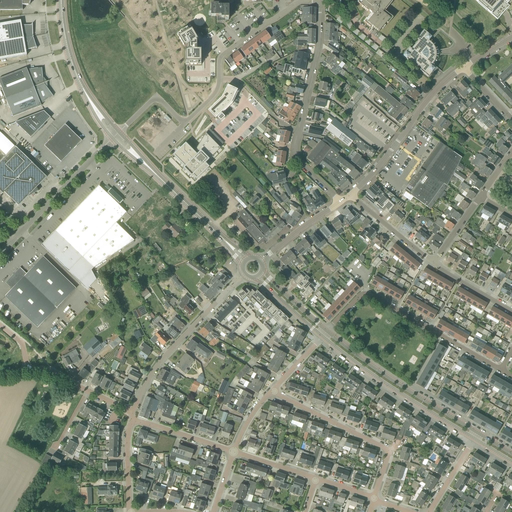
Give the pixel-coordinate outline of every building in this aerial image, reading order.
[(0,0),(0,10),(23,10),(22,5),(30,5),(31,0),(30,0),(0,0)] [(359,0),(357,3),(368,12),(366,14),(369,16),(364,22),(370,28),(372,26),(379,32),(386,23),(388,24),(393,18),(384,11),(385,10),(394,0),(359,0)] [(475,0),(484,7),(498,19),(509,6),(508,5),(511,1),(511,0),(475,0)] [(211,4),(211,16),(218,16),(218,20),(222,20),(225,20),(229,20),(229,6),(218,6),(218,4),(211,4)] [(302,8),(302,16),(316,16),(316,8),(307,8),(302,8)] [(315,24),(316,16),(302,16),(302,23),(307,23),(307,24),(315,24)] [(22,25),(21,20),(0,23),(0,41),(33,36),(33,25),(22,25)] [(334,29),(338,29),(338,24),(326,23),(325,37),(329,37),(329,34),(334,34),(334,35),(337,36),(338,36),(341,36),(341,33),(338,33),(338,32),(334,32),(334,29)] [(190,27),(180,33),(181,35),(178,37),(184,48),(189,46),(189,50),(186,50),(186,62),(189,62),(189,65),(201,65),(201,50),(199,50),(199,44),(197,44),(197,41),(198,40),(190,27)] [(315,35),(315,29),(307,29),(307,35),(298,35),(298,37),(311,37),(311,35),(315,35)] [(436,52),(436,51),(435,49),(434,47),(433,45),(432,44),(430,42),(428,41),(431,37),(428,34),(423,30),(417,39),(419,40),(411,49),(409,48),(406,52),(403,56),(407,59),(406,59),(411,63),(412,61),(421,68),(426,62),(431,66),(433,64),(434,62),(435,60),(435,59),(436,57),(436,55),(436,54),(436,53),(436,52)] [(265,31),(261,34),(267,41),(269,44),(273,41),(275,39),(273,35),(271,33),(268,35),(265,31)] [(267,41),(261,34),(257,37),(263,44),(267,41)] [(330,41),(330,44),(332,47),(335,43),(335,42),(337,42),(338,36),(337,36),(334,35),(334,34),(329,34),(329,37),(325,37),(324,41),(330,41)] [(278,43),(280,42),(284,39),(282,35),(277,38),(275,39),(278,43)] [(315,39),(315,35),(311,35),(311,37),(298,37),(298,40),(297,40),(297,46),(297,52),(298,52),(298,51),(307,54),(307,52),(307,51),(307,45),(315,45),(315,39)] [(33,36),(0,41),(0,59),(27,55),(26,50),(36,47),(33,36)] [(263,44),(257,37),(253,40),(258,47),(261,46),(262,48),(264,46),(263,44)] [(258,47),(253,40),(249,43),(254,51),(258,47)] [(254,51),(249,43),(245,46),(250,54),(254,51)] [(250,54),(245,46),(240,49),(243,53),(241,55),(243,59),(244,60),(247,58),(246,57),(250,54)] [(238,51),(234,54),(239,62),(243,59),(241,55),(238,51)] [(298,51),(298,52),(298,53),(294,67),(285,64),(282,73),(289,77),(291,72),(299,74),(300,70),(304,71),(308,54),(307,54),(298,51)] [(511,52),(511,65),(508,69),(507,67),(503,70),(503,71),(504,70),(505,71),(502,74),(500,76),(497,79),(495,76),(489,82),(511,106),(511,105),(511,91),(504,83),(511,75),(511,52)] [(239,62),(234,54),(229,57),(235,65),(239,62)] [(328,58),(338,66),(342,62),(331,54),(328,58)] [(235,65),(229,57),(225,61),(231,68),(235,65)] [(338,66),(328,58),(325,63),(327,64),(325,67),(330,71),(332,69),(335,71),(338,66)] [(426,62),(421,68),(420,70),(428,77),(432,73),(431,72),(434,69),(431,66),(426,62)] [(0,83),(6,98),(44,83),(42,67),(41,67),(42,68),(27,69),(27,68),(0,78),(0,83)] [(409,80),(400,74),(396,70),(393,74),(406,84),(409,80)] [(369,87),(374,82),(366,76),(361,81),(369,87)] [(458,87),(455,90),(464,98),(466,96),(466,95),(468,93),(466,91),(469,88),(468,87),(462,80),(457,86),(458,87)] [(320,82),(318,90),(325,92),(326,92),(328,92),(330,85),(327,84),(320,82)] [(402,118),(409,110),(399,103),(388,94),(384,91),(374,82),(369,87),(373,91),(377,94),(394,109),(396,111),(396,112),(397,113),(396,114),(402,118)] [(44,83),(6,98),(13,117),(41,106),(53,96),(44,83)] [(231,103),(237,90),(228,85),(226,89),(227,90),(226,92),(225,92),(223,95),(224,95),(223,98),(222,97),(220,99),(221,100),(219,102),(218,101),(215,104),(216,105),(214,107),(213,106),(208,111),(216,119),(217,117),(221,121),(224,117),(221,114),(231,103)] [(287,93),(292,94),(293,91),(294,92),(302,94),(304,87),(296,85),(295,86),(291,85),(291,87),(288,86),(286,93),(287,93)] [(388,94),(392,89),(388,85),(384,91),(388,94)] [(410,87),(404,93),(411,98),(414,101),(420,95),(416,91),(412,88),(410,87)] [(450,92),(445,97),(456,108),(460,105),(456,101),(458,100),(455,97),(450,92)] [(355,105),(355,104),(361,96),(358,94),(352,102),(351,101),(344,110),(348,114),(355,105)] [(399,103),(409,110),(414,104),(404,97),(399,103)] [(456,109),(456,108),(445,97),(440,101),(445,106),(447,104),(450,107),(445,111),(450,115),(456,109)] [(314,106),(328,109),(330,101),(316,98),(314,106)] [(480,99),(478,101),(477,99),(468,107),(471,111),(474,108),(478,112),(481,109),(481,110),(486,106),(485,105),(485,104),(484,103),(483,103),(480,99)] [(301,107),(294,103),(290,102),(287,108),(290,110),(290,109),(297,114),(301,107)] [(442,113),(442,112),(435,107),(430,114),(436,120),(436,119),(438,121),(436,123),(445,130),(445,131),(451,123),(448,121),(447,121),(442,117),(444,114),(445,114),(446,113),(444,110),(442,113)] [(290,125),(297,114),(290,109),(290,110),(287,114),(281,111),(277,117),(283,120),(283,121),(290,125)] [(394,109),(389,115),(388,115),(398,123),(402,118),(396,114),(397,113),(396,112),(396,111),(394,109)] [(481,113),(479,115),(475,119),(478,122),(481,119),(483,122),(482,123),(485,125),(495,116),(490,109),(484,114),(482,115),(481,114),(481,113)] [(44,111),(15,122),(31,138),(51,118),(44,111)] [(311,121),(318,122),(320,114),(313,113),(311,121)] [(501,122),(495,116),(485,125),(488,128),(493,124),(496,127),(501,122)] [(457,121),(463,128),(467,124),(460,117),(457,121)] [(345,128),(347,123),(345,122),(343,125),(343,126),(334,119),(333,119),(330,123),(329,125),(326,128),(326,129),(337,138),(349,147),(354,140),(356,141),(358,139),(357,138),(357,137),(345,128)] [(442,133),(445,130),(436,123),(434,126),(431,124),(426,119),(421,125),(430,132),(433,127),(439,131),(440,132),(442,133)] [(61,162),(82,141),(65,125),(44,146),(61,162)] [(257,129),(260,132),(262,134),(265,130),(260,125),(257,129)] [(308,133),(320,136),(322,129),(310,126),(308,133)] [(494,127),(487,133),(490,136),(497,130),(494,127)] [(269,138),(273,133),(268,128),(263,133),(269,138)] [(288,129),(283,128),(281,136),(288,138),(290,132),(287,132),(288,129)] [(252,134),(257,139),(258,137),(257,136),(260,132),(256,129),(253,131),(254,132),(252,134)] [(185,144),(182,147),(181,148),(179,147),(177,149),(178,150),(178,151),(173,155),(185,167),(184,168),(192,176),(193,175),(197,179),(201,175),(209,167),(205,163),(220,148),(211,139),(212,138),(207,131),(203,136),(204,137),(203,139),(202,139),(201,139),(200,139),(200,140),(200,141),(200,142),(200,143),(199,146),(194,153),(186,143),(185,144)] [(287,144),(288,138),(281,136),(279,145),(284,146),(285,144),(287,144)] [(330,148),(335,152),(339,148),(325,137),(321,141),(330,148)] [(372,157),(376,152),(358,139),(356,141),(358,142),(355,146),(362,152),(363,150),(366,152),(365,153),(368,155),(367,156),(370,158),(371,157),(372,157)] [(486,140),(482,144),(485,147),(490,149),(493,145),(486,140)] [(330,148),(321,141),(308,158),(317,166),(323,157),(330,148)] [(459,163),(462,158),(446,146),(439,142),(404,191),(413,197),(427,207),(430,209),(439,197),(443,191),(444,190),(447,186),(450,181),(453,175),(459,164),(459,163)] [(503,156),(508,149),(502,145),(499,143),(497,146),(500,148),(497,152),(503,156)] [(39,191),(37,187),(47,177),(15,147),(0,162),(0,196),(1,197),(1,196),(0,196),(4,192),(10,197),(14,205),(16,204),(19,206),(27,198),(39,191)] [(490,149),(485,147),(482,152),(486,155),(489,157),(492,159),(489,162),(495,167),(500,159),(494,155),(494,156),(491,154),(492,153),(488,151),(490,149)] [(323,157),(324,158),(329,162),(333,157),(336,159),(335,160),(344,167),(342,169),(348,175),(354,180),(355,180),(361,173),(361,172),(360,172),(361,172),(345,159),(340,155),(339,155),(335,152),(330,148),(323,157)] [(278,149),(278,153),(274,152),(273,155),(274,157),(277,157),(285,158),(286,152),(283,152),(283,150),(278,149)] [(362,157),(357,153),(350,161),(361,169),(364,166),(365,166),(367,164),(361,158),(362,157)] [(486,164),(484,163),(476,157),(478,155),(476,153),(474,156),(476,157),(471,163),(475,166),(480,169),(480,168),(483,170),(481,174),(480,175),(484,178),(485,176),(487,178),(492,171),(485,166),(486,164)] [(478,155),(476,157),(484,163),(487,159),(479,154),(478,155)] [(276,165),(281,166),(282,164),(284,164),(285,158),(277,157),(276,165)] [(328,176),(332,181),(336,185),(341,191),(344,191),(347,188),(350,186),(350,184),(350,183),(348,181),(350,179),(339,170),(329,162),(324,158),(320,163),(332,172),(328,176)] [(459,164),(453,175),(458,179),(463,182),(462,182),(463,183),(466,178),(458,172),(460,170),(462,167),(463,166),(459,164)] [(277,173),(271,174),(270,173),(266,177),(270,181),(270,182),(275,180),(278,180),(286,178),(284,171),(277,173)] [(473,182),(473,181),(476,183),(473,187),(479,190),(483,184),(476,178),(476,177),(472,174),(469,179),(473,182)] [(462,194),(471,201),(476,194),(470,190),(469,190),(470,188),(463,183),(462,182),(459,188),(464,191),(462,194)] [(288,183),(283,186),(287,194),(292,191),(288,183)] [(376,196),(377,198),(378,197),(380,199),(384,195),(382,193),(379,190),(380,189),(378,188),(377,188),(374,184),(366,192),(365,193),(366,193),(367,194),(365,197),(364,197),(366,199),(369,202),(376,196)] [(255,189),(262,197),(267,193),(259,185),(255,189)] [(118,204),(122,201),(111,190),(107,194),(99,186),(65,221),(41,245),(80,282),(94,268),(134,240),(116,223),(126,212),(118,204)] [(383,212),(384,211),(388,214),(392,209),(392,208),(396,203),(401,208),(404,204),(395,197),(385,189),(382,193),(384,195),(380,199),(376,202),(374,201),(377,198),(376,196),(369,202),(379,211),(380,210),(383,212)] [(316,210),(325,204),(323,201),(324,199),(322,197),(321,197),(320,198),(316,191),(313,193),(317,200),(313,202),(312,203),(314,206),(316,210)] [(235,198),(245,208),(248,205),(238,195),(235,192),(232,194),(235,198)] [(272,196),(280,205),(283,202),(276,193),(272,196)] [(279,196),(283,202),(285,204),(289,200),(284,193),(279,196)] [(457,202),(453,206),(457,209),(458,208),(464,211),(468,205),(463,201),(464,199),(458,194),(454,200),(457,202)] [(256,195),(249,202),(253,206),(260,200),(256,195)] [(312,213),(316,210),(314,206),(312,203),(313,202),(309,196),(306,198),(306,197),(302,200),(306,207),(310,212),(312,213)] [(290,208),(292,209),(291,210),(294,212),(295,211),(299,214),(301,211),(300,208),(290,202),(287,206),(290,207),(290,208)] [(392,208),(392,209),(396,212),(392,217),(398,222),(403,217),(405,214),(402,212),(404,210),(401,208),(396,203),(392,208)] [(483,214),(486,215),(489,209),(484,206),(478,216),(481,217),(483,214)] [(261,228),(259,226),(248,214),(243,209),(237,214),(240,217),(235,221),(235,224),(241,231),(244,231),(244,230),(253,239),(252,240),(254,242),(255,242),(258,245),(262,242),(263,243),(266,243),(268,241),(258,230),(261,228)] [(344,217),(343,218),(344,219),(348,224),(350,226),(354,223),(351,219),(355,217),(357,219),(360,216),(353,209),(352,210),(353,210),(351,212),(348,209),(343,213),(346,216),(344,218),(344,217)] [(457,221),(461,216),(455,211),(452,209),(450,211),(447,209),(443,215),(449,219),(451,217),(457,221)] [(495,212),(489,209),(486,215),(489,217),(487,221),(489,222),(495,212)] [(302,216),(299,214),(295,211),(294,212),(291,210),(288,215),(298,222),(302,216)] [(281,218),(287,223),(293,228),(298,222),(288,215),(286,218),(283,216),(281,218)] [(421,223),(423,220),(425,218),(422,215),(419,219),(417,217),(416,219),(414,221),(410,218),(409,218),(407,219),(408,220),(408,221),(407,220),(404,223),(405,224),(403,226),(409,232),(414,227),(416,229),(417,227),(418,228),(421,223)] [(501,215),(495,225),(497,227),(499,223),(502,225),(506,218),(501,215)] [(425,217),(425,218),(423,220),(427,223),(425,225),(429,228),(433,223),(425,217)] [(337,218),(331,222),(337,231),(345,225),(348,224),(344,219),(339,222),(337,218)] [(434,223),(440,227),(442,229),(444,227),(450,231),(454,225),(448,221),(446,225),(443,222),(443,221),(438,218),(434,223)] [(511,221),(506,218),(502,225),(506,227),(504,230),(506,232),(511,221)] [(277,223),(275,221),(273,219),(271,221),(276,227),(280,231),(286,226),(280,220),(277,223)] [(280,231),(276,227),(274,229),(273,227),(269,230),(262,222),(259,226),(261,228),(258,230),(268,241),(280,231)] [(175,239),(182,232),(176,227),(177,226),(175,223),(171,227),(167,223),(162,228),(166,232),(167,231),(175,239)] [(431,233),(435,235),(435,234),(438,229),(439,230),(440,227),(434,223),(432,226),(434,228),(431,233)] [(335,240),(339,236),(330,228),(328,230),(325,226),(320,230),(326,238),(329,236),(335,240)] [(364,230),(359,236),(364,240),(366,238),(370,241),(376,232),(370,227),(366,232),(364,230)] [(415,236),(419,240),(424,234),(422,232),(424,229),(422,227),(418,232),(415,236)] [(326,243),(319,235),(317,237),(314,233),(309,237),(316,246),(321,242),(323,245),(326,243)] [(427,236),(424,234),(419,240),(424,244),(427,240),(431,235),(429,233),(427,236)] [(467,243),(469,241),(474,244),(476,240),(471,237),(465,233),(461,238),(467,243)] [(444,239),(435,234),(435,235),(429,243),(431,245),(429,248),(435,252),(439,246),(444,239)] [(378,235),(375,239),(372,241),(381,248),(387,241),(381,236),(380,237),(378,235)] [(299,244),(304,250),(306,252),(309,250),(307,248),(310,246),(304,239),(299,244)] [(151,247),(153,249),(157,254),(161,250),(155,243),(151,247)] [(304,250),(299,244),(294,248),(299,255),(304,250)] [(395,244),(391,248),(389,251),(394,255),(400,248),(395,244)] [(310,248),(314,253),(313,253),(317,258),(322,254),(317,250),(316,251),(312,246),(310,248)] [(480,252),(488,257),(489,254),(492,249),(488,246),(485,251),(482,249),(480,252)] [(405,252),(400,248),(394,255),(399,259),(405,252)] [(454,248),(453,251),(451,254),(450,254),(447,260),(453,264),(454,262),(456,263),(459,260),(463,253),(462,253),(454,248)] [(290,251),(285,255),(292,265),(293,265),(298,262),(300,264),(303,262),(298,257),(296,259),(295,258),(296,258),(293,255),(290,251)] [(410,256),(405,252),(399,259),(404,264),(410,256)] [(468,256),(463,253),(459,260),(461,261),(457,267),(463,270),(467,264),(465,263),(468,256)] [(292,265),(285,255),(280,260),(285,266),(288,264),(290,267),(292,265)] [(409,268),(415,261),(410,256),(404,264),(409,268)] [(76,288),(43,257),(27,274),(59,305),(76,288)] [(377,257),(374,261),(379,266),(380,264),(385,268),(387,265),(383,261),(382,262),(380,261),(381,260),(377,257)] [(469,266),(471,267),(468,273),(474,276),(478,270),(474,268),(476,265),(477,262),(476,262),(477,261),(473,258),(469,266)] [(420,265),(415,261),(409,268),(410,269),(414,272),(420,265)] [(479,272),(481,273),(478,279),(484,282),(488,276),(485,274),(486,271),(489,267),(484,264),(479,272)] [(289,281),(292,279),(284,270),(285,269),(283,267),(279,270),(289,281)] [(296,275),(292,271),(291,272),(290,271),(287,267),(285,269),(284,270),(292,279),(296,275)] [(38,328),(59,305),(27,274),(20,268),(5,283),(12,289),(5,296),(38,328)] [(196,272),(204,277),(206,273),(199,268),(196,272)] [(426,279),(431,271),(425,268),(420,276),(426,279)] [(217,275),(214,278),(224,286),(229,280),(226,277),(228,274),(223,269),(221,272),(219,272),(217,275)] [(490,277),(492,278),(489,285),(495,288),(499,281),(496,280),(498,275),(500,272),(495,269),(490,277)] [(432,283),(436,275),(431,271),(426,279),(432,283)] [(304,278),(301,275),(297,278),(294,282),(301,288),(308,281),(310,279),(306,275),(304,278)] [(436,275),(432,283),(437,286),(442,278),(436,275)] [(371,284),(376,288),(381,279),(375,276),(371,284)] [(216,295),(224,286),(214,278),(213,279),(212,278),(209,280),(211,282),(209,283),(212,286),(210,288),(216,295)] [(443,289),(448,281),(442,278),(437,286),(443,289)] [(376,288),(382,291),(387,283),(381,279),(376,288)] [(181,291),(184,289),(177,281),(174,284),(176,286),(177,287),(178,287),(181,291)] [(307,299),(310,295),(314,291),(309,287),(311,284),(308,281),(301,288),(302,290),(300,292),(307,299)] [(449,292),(453,285),(448,281),(443,289),(449,292)] [(505,294),(508,288),(510,284),(505,281),(499,291),(505,294)] [(356,293),(360,288),(353,282),(350,285),(349,284),(347,285),(349,287),(356,293)] [(382,291),(388,294),(393,286),(387,283),(382,291)] [(210,301),(216,295),(210,288),(208,290),(203,285),(199,289),(204,294),(203,295),(210,301)] [(388,294),(394,297),(398,289),(393,286),(388,294)] [(349,287),(344,292),(351,298),(356,293),(349,287)] [(460,299),(464,291),(459,288),(454,295),(460,299)] [(143,299),(144,301),(151,295),(146,289),(143,291),(143,290),(139,293),(143,299)] [(246,297),(249,299),(249,300),(253,295),(250,292),(246,289),(244,292),(241,290),(236,296),(242,301),(246,297)] [(404,293),(399,290),(398,289),(394,297),(399,301),(404,293)] [(267,301),(262,296),(257,291),(255,293),(252,290),(250,292),(253,295),(249,300),(249,299),(248,300),(259,310),(260,309),(261,308),(267,301)] [(464,291),(460,299),(465,302),(470,294),(464,291)] [(347,303),(351,298),(344,292),(340,296),(347,303)] [(194,309),(188,304),(189,303),(188,301),(190,299),(187,296),(184,299),(181,295),(180,294),(177,297),(178,298),(178,299),(181,302),(183,304),(180,307),(182,310),(183,309),(189,315),(193,311),(192,310),(194,309)] [(471,305),(476,297),(470,294),(465,302),(471,305)] [(342,307),(347,303),(340,296),(336,301),(342,307)] [(415,299),(414,299),(409,296),(404,304),(410,307),(415,299)] [(420,302),(417,300),(419,298),(416,296),(414,299),(415,299),(410,307),(416,310),(420,302)] [(172,305),(177,301),(173,297),(168,302),(172,305)] [(477,309),(481,301),(476,297),(471,305),(477,309)] [(240,306),(232,298),(231,299),(229,301),(227,303),(235,310),(240,306)] [(272,304),(272,303),(269,300),(268,300),(267,301),(261,308),(264,311),(272,304)] [(338,312),(342,307),(336,301),(331,306),(338,312)] [(416,310),(421,313),(426,306),(426,305),(427,303),(424,301),(423,304),(420,302),(416,310)] [(487,304),(481,301),(477,309),(482,312),(487,304)] [(237,313),(235,310),(227,303),(227,304),(226,303),(225,305),(223,308),(231,315),(233,312),(236,315),(237,313)] [(269,314),(275,307),(272,304),(264,311),(264,312),(268,316),(269,314)] [(333,317),(338,312),(331,306),(327,311),(333,317)] [(421,313),(427,317),(432,309),(426,306),(421,313)] [(433,306),(432,309),(427,317),(433,320),(437,312),(439,309),(433,306)] [(273,317),(279,311),(275,307),(269,314),(273,317)] [(488,315),(492,317),(493,318),(498,310),(492,307),(488,315)] [(231,315),(223,308),(222,308),(220,310),(218,312),(226,320),(231,315)] [(141,315),(138,309),(133,312),(136,318),(141,315)] [(277,322),(284,315),(279,310),(279,311),(273,317),(272,318),(277,322)] [(504,313),(498,310),(493,318),(499,321),(504,313)] [(333,317),(327,311),(322,315),(329,322),(333,317)] [(227,321),(226,320),(218,312),(216,314),(214,316),(215,316),(214,317),(223,325),(227,321)] [(505,325),(509,317),(504,313),(499,321),(505,325)] [(153,314),(150,316),(148,314),(144,317),(146,319),(148,322),(155,317),(153,314)] [(289,319),(284,315),(277,322),(282,327),(284,325),(288,321),(289,319)] [(162,328),(157,323),(162,318),(159,316),(156,319),(154,320),(152,322),(160,330),(162,328)] [(441,331),(446,323),(440,320),(435,328),(441,331)] [(185,326),(180,321),(173,328),(179,333),(185,326)] [(208,323),(204,328),(217,340),(218,339),(220,337),(216,333),(214,333),(212,331),(214,328),(208,323)] [(441,331),(447,334),(451,326),(446,323),(441,331)] [(162,335),(158,332),(151,325),(148,328),(159,338),(157,340),(163,346),(168,341),(162,335)] [(232,334),(228,331),(219,325),(217,329),(227,336),(228,335),(230,336),(232,334)] [(168,335),(173,339),(179,333),(173,328),(171,326),(166,332),(168,335)] [(452,337),(457,329),(451,326),(447,334),(452,337)] [(295,333),(304,338),(305,336),(306,333),(295,327),(292,332),(295,333)] [(204,338),(207,336),(208,337),(212,340),(208,344),(212,348),(219,341),(218,339),(217,340),(204,328),(199,333),(204,338)] [(452,337),(458,341),(463,333),(457,329),(452,337)] [(292,338),(301,343),(303,340),(304,338),(295,333),(292,338)] [(468,336),(463,333),(458,341),(464,344),(468,336)] [(110,345),(113,349),(121,342),(118,338),(110,345)] [(301,343),(292,338),(290,343),(300,348),(301,346),(300,346),(301,343)] [(479,342),(474,339),(469,347),(475,350),(479,342)] [(93,351),(100,345),(96,340),(92,344),(90,342),(87,345),(93,351)] [(191,340),(186,348),(193,353),(194,351),(199,354),(200,354),(206,358),(211,352),(199,343),(198,345),(191,340)] [(287,348),(296,352),(298,349),(299,350),(300,348),(290,343),(288,342),(286,345),(288,346),(287,348)] [(439,345),(439,344),(435,350),(443,355),(447,349),(446,349),(448,346),(441,342),(439,345)] [(475,350),(481,353),(485,346),(479,342),(475,350)] [(151,350),(151,349),(143,343),(140,348),(142,350),(139,355),(145,360),(150,353),(148,351),(150,349),(151,350)] [(103,348),(100,345),(93,351),(96,355),(103,348)] [(126,348),(122,347),(121,346),(119,352),(117,351),(114,356),(116,357),(118,354),(122,357),(126,348)] [(491,349),(485,346),(481,353),(486,357),(491,349)] [(286,358),(285,357),(286,354),(278,349),(275,354),(285,360),(286,358)] [(486,357),(492,360),(496,352),(491,349),(486,357)] [(435,350),(432,356),(440,360),(443,355),(435,350)] [(215,355),(224,359),(226,355),(217,351),(215,355)] [(502,355),(496,352),(492,360),(498,363),(502,355)] [(313,360),(318,363),(319,364),(323,357),(318,353),(315,358),(311,355),(307,362),(311,364),(313,360)] [(64,359),(62,361),(66,367),(71,364),(72,365),(80,361),(77,356),(75,357),(74,354),(70,357),(68,354),(63,357),(64,359)] [(177,364),(176,366),(183,372),(193,360),(186,354),(182,360),(181,359),(178,363),(177,363),(177,364)] [(284,362),(285,360),(275,354),(272,359),(281,364),(283,361),(284,362)] [(429,361),(437,366),(440,360),(432,356),(429,361)] [(322,370),(324,367),(329,360),(323,357),(319,364),(318,363),(317,366),(322,370)] [(466,360),(460,357),(456,365),(461,368),(466,360)] [(280,367),(281,364),(272,359),(270,364),(279,369),(280,370),(281,368),(280,367)] [(472,363),(466,360),(461,368),(467,372),(472,363)] [(426,367),(434,372),(437,366),(429,361),(426,367)] [(331,380),(335,375),(335,374),(339,368),(337,366),(338,365),(335,363),(334,364),(329,371),(332,373),(328,378),(331,380)] [(478,367),(472,363),(467,372),(473,375),(478,367)] [(90,374),(95,367),(90,364),(87,368),(85,366),(78,375),(84,380),(89,374),(90,374)] [(270,364),(267,369),(276,374),(278,371),(279,369),(270,364)] [(128,378),(132,380),(137,382),(138,381),(140,378),(139,377),(140,376),(136,374),(137,371),(130,367),(127,373),(129,375),(128,378)] [(257,374),(267,380),(269,375),(259,369),(256,367),(253,372),(257,374)] [(426,367),(422,373),(430,377),(434,372),(426,367)] [(483,370),(478,367),(473,375),(479,378),(483,370)] [(345,375),(343,374),(345,371),(339,368),(335,374),(335,375),(340,378),(342,380),(345,375)] [(181,376),(171,369),(169,373),(163,369),(158,378),(168,384),(173,375),(179,379),(181,376)] [(93,378),(93,380),(91,383),(92,384),(96,386),(96,385),(98,386),(100,382),(102,377),(99,375),(100,372),(95,370),(89,376),(90,377),(93,378)] [(489,373),(483,370),(479,378),(484,381),(489,373)] [(419,378),(427,383),(430,377),(422,373),(419,378)] [(257,374),(254,379),(264,384),(265,382),(266,382),(267,380),(257,374)] [(343,380),(340,384),(343,386),(344,385),(349,388),(356,379),(353,377),(354,376),(351,374),(350,375),(345,382),(343,380)] [(103,375),(102,377),(100,382),(102,383),(100,387),(102,388),(101,389),(105,390),(107,390),(111,381),(108,380),(109,377),(103,375)] [(498,378),(492,375),(488,383),(493,387),(498,378)] [(131,383),(132,380),(128,378),(126,377),(123,383),(125,384),(123,387),(128,389),(132,392),(133,390),(134,391),(136,387),(135,386),(136,385),(131,383)] [(424,389),(426,384),(427,383),(419,378),(416,384),(424,389)] [(504,382),(498,378),(493,387),(499,390),(504,382)] [(254,379),(251,384),(260,389),(261,387),(262,384),(264,385),(264,384),(254,379)] [(354,392),(357,394),(360,389),(358,387),(361,382),(356,379),(349,388),(348,390),(351,392),(354,388),(356,389),(354,392)] [(218,392),(224,395),(230,383),(224,381),(218,392)] [(204,386),(200,384),(195,382),(192,387),(194,388),(193,390),(196,392),(197,390),(201,392),(204,386)] [(294,393),(297,385),(291,383),(288,382),(286,384),(285,385),(285,386),(284,387),(289,388),(288,391),(294,393)] [(510,385),(504,382),(499,390),(505,393),(510,385)] [(309,398),(312,390),(309,389),(306,388),(307,384),(304,383),(303,387),(300,395),(306,397),(306,398),(306,397),(309,398)] [(259,391),(260,389),(251,384),(249,389),(257,394),(259,391)] [(300,395),(303,387),(297,385),(294,393),(300,395)] [(128,389),(123,387),(121,386),(118,392),(120,393),(119,396),(128,401),(129,399),(129,400),(131,396),(130,396),(131,394),(127,392),(128,389)] [(360,389),(357,394),(360,396),(362,393),(367,396),(372,389),(366,386),(363,391),(360,389)] [(169,391),(162,387),(161,389),(158,387),(155,393),(158,394),(157,395),(156,396),(165,400),(166,397),(163,396),(165,393),(168,394),(169,391)] [(185,396),(180,394),(172,389),(170,394),(183,400),(185,396)] [(377,393),(372,389),(367,396),(372,400),(377,393)] [(250,398),(252,395),(243,390),(241,395),(251,401),(252,399),(250,398)] [(317,404),(320,396),(321,393),(318,392),(317,395),(314,394),(315,391),(312,390),(309,398),(312,399),(311,402),(317,404),(317,405),(317,404)] [(442,402),(447,394),(441,391),(436,399),(442,402)] [(484,394),(482,393),(478,400),(477,399),(474,405),(476,406),(479,401),(480,401),(484,394)] [(156,396),(157,395),(152,394),(150,398),(146,397),(139,417),(147,420),(151,411),(155,412),(157,407),(165,409),(161,419),(174,423),(176,418),(170,416),(174,405),(165,400),(156,396)] [(250,403),(251,401),(241,395),(238,394),(235,399),(238,400),(247,405),(248,403),(250,403)] [(442,402),(448,405),(452,397),(447,394),(442,402)] [(326,398),(320,396),(317,404),(323,406),(324,405),(327,406),(329,400),(326,399),(326,398)] [(382,396),(377,403),(383,407),(388,400),(382,396)] [(453,409),(458,401),(452,397),(448,405),(453,409)] [(459,412),(464,404),(463,404),(465,400),(460,397),(458,401),(453,409),(459,412)] [(245,408),(247,405),(238,400),(235,405),(245,410),(246,408),(245,408)] [(331,400),(329,400),(327,406),(330,407),(328,411),(329,411),(335,413),(334,413),(335,413),(337,405),(338,402),(332,400),(331,400)] [(393,404),(388,400),(383,407),(382,409),(381,409),(378,413),(381,415),(385,409),(388,411),(393,404)] [(275,412),(277,404),(278,402),(275,401),(275,403),(271,402),(268,410),(275,412)] [(88,414),(93,406),(87,403),(86,406),(83,404),(79,412),(84,415),(85,412),(88,414)] [(283,406),(277,404),(275,412),(281,414),(284,406),(283,406)] [(469,407),(464,404),(459,412),(465,415),(469,407)] [(235,405),(233,410),(242,415),(243,412),(244,412),(245,410),(235,405)] [(341,415),(344,416),(346,408),(347,406),(344,405),(344,407),(337,405),(335,413),(341,415)] [(400,405),(395,412),(395,413),(401,416),(405,409),(400,405)] [(92,419),(98,408),(97,409),(93,406),(88,414),(91,415),(90,418),(92,419)] [(284,419),(287,420),(289,421),(291,415),(288,414),(290,408),(289,408),(284,406),(281,414),(280,417),(285,419),(284,419)] [(352,422),(355,414),(355,412),(356,411),(349,409),(350,407),(347,406),(346,408),(344,416),(347,417),(346,420),(352,422)] [(101,421),(105,414),(102,412),(103,411),(99,409),(98,409),(98,408),(92,419),(90,422),(94,424),(98,420),(101,421)] [(406,420),(409,415),(411,412),(405,409),(401,416),(399,418),(402,420),(403,418),(406,420)] [(468,418),(473,422),(478,414),(472,410),(468,418)] [(294,416),(291,415),(289,421),(291,422),(291,424),(297,426),(298,422),(298,423),(301,415),(301,414),(301,415),(295,413),(295,412),(294,416)] [(355,414),(352,422),(358,424),(359,422),(362,423),(364,417),(361,416),(360,416),(361,414),(355,412),(355,414)] [(194,418),(193,421),(189,420),(187,428),(194,430),(197,420),(200,421),(203,415),(199,414),(198,419),(194,418)] [(479,425),(484,417),(478,414),(473,422),(479,425)] [(199,432),(206,434),(210,423),(204,421),(205,416),(203,415),(200,421),(203,422),(203,424),(199,432)] [(307,417),(301,415),(298,423),(303,424),(301,429),(303,429),(302,431),(305,432),(307,429),(309,421),(306,420),(307,417)] [(412,423),(417,426),(422,419),(416,416),(412,423)] [(367,418),(364,417),(362,423),(365,424),(363,428),(363,429),(364,428),(369,430),(369,431),(370,430),(372,422),(366,420),(367,418)] [(479,425),(485,428),(489,420),(484,417),(479,425)] [(415,430),(420,433),(421,433),(423,430),(427,423),(422,419),(417,426),(415,430)] [(211,420),(210,423),(206,434),(212,436),(215,428),(212,427),(214,421),(211,420)] [(378,424),(372,422),(370,430),(375,432),(376,432),(376,431),(379,432),(381,426),(383,421),(379,420),(378,424)] [(485,428),(490,431),(495,423),(489,420),(485,428)] [(312,422),(309,421),(307,429),(305,432),(310,434),(311,430),(315,431),(316,431),(318,424),(318,423),(312,422),(312,421),(312,422)] [(490,431),(496,435),(501,427),(495,423),(490,431)] [(79,424),(76,429),(84,434),(85,431),(88,431),(90,427),(86,424),(85,427),(79,424)] [(228,438),(231,431),(232,426),(225,424),(224,428),(223,428),(221,435),(228,438)] [(316,431),(315,431),(314,435),(317,436),(318,432),(322,433),(321,437),(323,438),(326,432),(323,431),(324,425),(318,424),(316,431)] [(118,426),(116,426),(109,426),(109,430),(103,431),(103,435),(107,435),(119,436),(119,435),(118,435),(118,434),(119,434),(119,430),(118,429),(118,426)] [(381,437),(387,439),(389,431),(390,428),(384,426),(384,427),(381,426),(379,432),(382,433),(381,437)] [(428,433),(434,436),(438,429),(433,426),(428,433)] [(408,430),(405,428),(404,428),(404,430),(402,436),(410,438),(413,433),(408,430)] [(84,434),(76,429),(73,435),(78,438),(77,441),(81,443),(84,438),(82,437),(84,434)] [(395,433),(389,431),(387,439),(393,441),(394,439),(398,440),(399,435),(402,436),(404,430),(401,429),(400,432),(397,431),(396,431),(395,433)] [(438,429),(434,436),(432,440),(435,442),(437,438),(439,440),(444,433),(438,429)] [(146,437),(153,439),(154,436),(147,433),(147,432),(146,432),(146,431),(143,430),(143,431),(140,430),(138,437),(138,438),(136,445),(139,446),(142,439),(145,440),(146,437)] [(328,433),(326,432),(323,438),(326,439),(327,438),(330,439),(329,442),(332,443),(336,432),(335,432),(330,430),(329,430),(328,433)] [(509,433),(503,430),(499,438),(505,441),(509,433)] [(256,442),(257,439),(257,438),(255,437),(257,434),(251,432),(250,436),(247,445),(254,448),(254,447),(258,448),(260,443),(256,442)] [(337,450),(340,450),(344,438),(341,437),(342,434),(341,434),(336,432),(332,443),(332,444),(339,446),(337,450)] [(415,441),(418,443),(424,434),(421,433),(420,433),(415,441)] [(426,436),(424,434),(418,443),(426,448),(428,445),(423,442),(424,439),(426,436)] [(267,453),(272,455),(277,440),(272,438),(273,436),(268,435),(266,441),(270,442),(269,445),(267,444),(265,452),(268,453),(267,453)] [(347,439),(344,438),(340,450),(342,451),(343,447),(344,448),(344,449),(350,451),(351,449),(350,449),(353,441),(353,440),(353,441),(347,439)] [(454,441),(448,438),(444,445),(449,448),(454,441)] [(84,445),(81,443),(77,441),(75,440),(74,443),(70,440),(67,446),(75,450),(76,447),(82,449),(84,445)] [(355,454),(358,455),(360,449),(357,448),(359,443),(353,441),(350,449),(351,449),(357,451),(355,454)] [(459,445),(454,441),(449,448),(447,451),(453,455),(459,445)] [(289,451),(283,449),(285,444),(281,442),(277,455),(280,456),(280,457),(280,456),(286,458),(286,459),(289,451)] [(77,451),(75,450),(67,446),(64,452),(68,454),(66,457),(68,457),(72,460),(77,451)] [(187,448),(180,446),(176,455),(171,454),(169,459),(175,461),(176,458),(183,460),(187,448)] [(294,458),(297,459),(300,450),(296,449),(295,453),(292,452),(294,447),(290,446),(289,451),(286,459),(287,458),(292,460),(292,461),(293,461),(294,458)] [(312,464),(314,465),(320,447),(316,446),(313,455),(308,453),(305,465),(305,464),(311,466),(311,467),(312,464)] [(320,447),(314,465),(318,466),(317,469),(317,468),(323,470),(323,471),(326,460),(320,458),(323,449),(320,448),(320,447)] [(363,450),(360,449),(358,455),(361,456),(365,457),(364,459),(367,460),(370,450),(371,449),(370,449),(370,450),(364,448),(364,447),(363,450)] [(409,456),(413,457),(415,453),(410,452),(411,449),(403,447),(401,453),(400,453),(409,456)] [(194,467),(195,465),(196,462),(190,460),(194,450),(187,448),(183,460),(189,462),(188,465),(194,467)] [(304,465),(305,465),(308,453),(303,452),(303,451),(300,450),(297,459),(299,460),(298,463),(299,463),(299,462),(305,464),(304,465)] [(367,460),(373,462),(372,463),(376,464),(379,455),(376,454),(377,451),(376,451),(376,452),(370,450),(367,460)] [(55,454),(54,453),(51,459),(45,456),(41,464),(44,465),(54,467),(56,463),(59,464),(62,460),(65,461),(68,457),(66,457),(57,451),(55,454)] [(87,462),(89,458),(78,452),(76,456),(87,462)] [(138,455),(138,457),(151,462),(153,456),(150,456),(141,452),(140,456),(138,455)] [(219,455),(210,452),(208,457),(218,461),(219,459),(218,458),(219,455)] [(402,460),(401,463),(410,467),(410,466),(416,468),(417,465),(413,464),(409,463),(406,462),(409,456),(400,453),(401,453),(399,459),(402,460)] [(473,462),(476,464),(481,456),(475,453),(470,460),(469,460),(467,464),(471,466),(473,462)] [(445,463),(447,461),(443,458),(439,456),(434,464),(444,470),(447,464),(445,463)] [(481,456),(476,464),(481,468),(486,460),(481,456)] [(138,460),(137,463),(147,466),(150,466),(151,462),(138,457),(137,459),(138,460)] [(212,464),(218,466),(219,461),(218,461),(208,457),(205,465),(211,467),(212,464)] [(333,471),(335,465),(335,464),(336,461),(334,460),(332,461),(327,459),(326,460),(323,471),(323,470),(329,472),(329,473),(330,470),(333,471)] [(245,471),(251,473),(254,466),(247,463),(246,468),(242,467),(240,473),(244,474),(245,471)] [(397,465),(395,471),(403,474),(405,468),(409,469),(410,467),(401,463),(400,466),(397,465)] [(441,475),(444,470),(434,464),(432,463),(430,466),(435,469),(433,471),(441,475)] [(498,467),(492,463),(487,471),(493,475),(498,467)] [(103,473),(116,475),(116,469),(117,469),(116,464),(107,464),(107,468),(105,468),(105,473),(103,473)] [(154,471),(156,472),(159,473),(164,474),(166,469),(164,468),(164,466),(159,464),(157,469),(154,468),(153,471),(154,471)] [(338,465),(335,464),(335,465),(333,471),(336,472),(334,476),(335,477),(335,476),(340,478),(340,479),(344,468),(338,466),(338,465)] [(140,493),(145,478),(148,469),(137,465),(136,469),(143,472),(141,478),(141,480),(141,481),(138,480),(135,490),(139,491),(138,493),(140,493)] [(260,468),(254,466),(251,473),(258,475),(260,468)] [(495,490),(499,484),(502,480),(499,478),(503,470),(498,467),(493,475),(490,479),(496,483),(492,488),(495,490)] [(215,474),(216,471),(206,468),(204,473),(216,477),(217,475),(215,474)] [(260,481),(262,477),(268,479),(270,472),(267,471),(267,470),(260,468),(258,475),(256,480),(260,481)] [(350,470),(344,468),(340,479),(341,478),(346,480),(347,481),(348,478),(351,479),(353,473),(352,473),(349,472),(350,470)] [(358,485),(359,485),(362,474),(362,473),(362,474),(357,473),(357,471),(353,470),(352,473),(353,473),(351,479),(353,480),(352,482),(353,483),(353,482),(359,484),(358,485)] [(393,478),(392,480),(403,484),(404,481),(406,475),(402,474),(403,474),(395,471),(394,471),(395,471),(393,477),(393,478)] [(283,483),(286,475),(277,472),(274,480),(272,487),(277,488),(277,486),(281,488),(283,483)] [(215,479),(216,477),(204,473),(202,479),(212,482),(214,478),(215,479)] [(369,485),(372,476),(369,475),(368,476),(362,474),(359,485),(359,484),(365,486),(365,487),(366,484),(369,485)] [(434,486),(438,480),(431,476),(430,476),(428,474),(425,480),(427,481),(434,486)] [(475,478),(469,474),(468,477),(477,482),(479,480),(478,479),(475,478)] [(459,479),(458,481),(465,485),(468,479),(461,475),(459,478),(458,478),(459,479)] [(143,492),(146,493),(146,492),(149,493),(153,481),(145,478),(140,493),(142,494),(143,492)] [(305,482),(295,479),(293,486),(291,486),(289,492),(297,495),(300,489),(302,489),(305,482)] [(431,491),(434,486),(427,481),(425,480),(423,479),(421,482),(425,484),(424,487),(431,491)] [(402,487),(403,484),(392,480),(391,483),(391,484),(389,489),(388,489),(388,490),(389,490),(387,495),(387,496),(394,498),(395,495),(403,498),(402,501),(405,502),(407,496),(404,495),(404,494),(399,493),(401,487),(402,487)] [(456,484),(454,487),(461,491),(465,485),(458,481),(456,483),(455,483),(456,484)] [(210,490),(211,486),(201,483),(199,489),(211,492),(212,490),(210,490)] [(238,491),(249,495),(253,496),(255,490),(256,487),(244,483),(244,485),(240,484),(239,488),(238,488),(239,488),(238,491)] [(116,494),(116,487),(112,487),(112,486),(108,486),(108,487),(98,488),(98,495),(108,495),(112,495),(116,494)] [(151,497),(157,499),(160,488),(155,486),(151,497)] [(316,503),(315,506),(321,508),(324,501),(328,489),(321,487),(318,498),(321,499),(319,504),(316,503)] [(91,488),(81,488),(82,505),(91,504),(91,488)] [(165,490),(160,488),(157,499),(159,499),(159,498),(162,499),(165,490)] [(171,502),(173,503),(177,490),(172,488),(171,491),(168,501),(171,502)] [(480,494),(487,498),(488,496),(489,496),(491,492),(484,488),(480,494)] [(210,494),(211,492),(199,489),(198,494),(207,497),(208,494),(210,494)] [(264,500),(268,501),(269,501),(270,499),(273,491),(267,489),(264,497),(265,497),(264,500)] [(331,500),(334,491),(328,489),(324,501),(330,503),(327,510),(330,511),(331,509),(332,506),(333,503),(333,502),(330,501),(331,500)] [(424,502),(428,496),(427,496),(429,493),(423,489),(418,497),(424,502)] [(181,491),(177,490),(173,503),(175,504),(175,503),(179,504),(182,495),(180,494),(181,491)] [(247,501),(249,495),(238,491),(237,494),(236,493),(236,494),(237,494),(236,498),(245,501),(247,501)] [(343,503),(346,495),(339,493),(338,497),(335,496),(333,502),(333,503),(342,505),(343,503)] [(476,500),(483,504),(485,501),(486,502),(486,501),(485,501),(487,498),(480,494),(476,500)] [(205,505),(206,502),(199,500),(200,497),(194,495),(191,503),(194,504),(206,508),(207,506),(205,505)] [(447,499),(445,501),(452,506),(454,507),(459,499),(452,495),(451,497),(449,496),(447,499),(446,498),(446,499),(447,499)] [(355,508),(358,499),(351,497),(349,505),(349,506),(355,508)] [(415,502),(412,501),(411,504),(413,505),(416,506),(417,506),(418,505),(421,507),(424,502),(418,497),(415,502)] [(358,499),(355,508),(357,509),(356,511),(364,511),(366,508),(365,507),(362,506),(364,501),(358,499)] [(500,503),(498,505),(505,510),(509,504),(502,499),(500,502),(499,502),(500,503)] [(448,511),(452,506),(445,501),(444,504),(443,504),(441,508),(444,509),(442,511),(448,511)] [(233,507),(232,510),(238,511),(239,511),(242,506),(234,503),(233,507),(232,506),(232,507),(233,507)]
